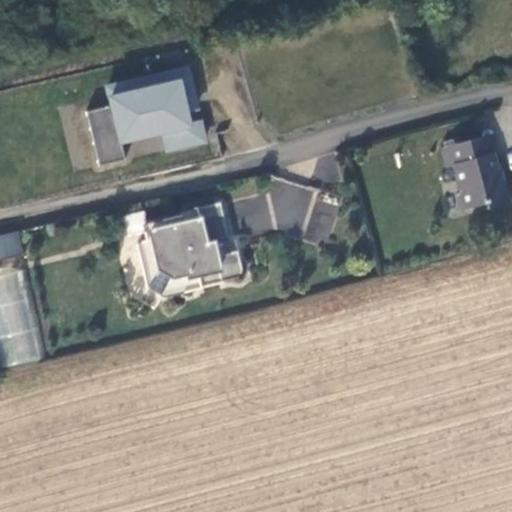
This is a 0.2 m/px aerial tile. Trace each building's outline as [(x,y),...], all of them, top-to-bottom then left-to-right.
[(189,66),(104,83),(108,106),(86,111),(96,164),(125,158),(122,143),(160,135),(164,152),(207,144),(202,115),(199,115),(189,66)] [(497,155),(491,135),(457,144),(456,139),(444,142),(445,148),(440,149),(445,169),(454,166),(461,191),(458,191),(464,212),(486,207),(487,211),(510,206),(503,179),(499,180),(493,156),(497,155)] [(103,199),(64,208),(69,227),(108,217),(103,199)] [(318,201),(306,236),(325,243),(337,208),(318,201)] [(223,205),(193,212),(190,217),(153,225),(156,239),(144,242),(155,287),(164,296),(203,287),(202,284),(248,273),(242,250),(222,254),(220,244),(232,241),(223,205)] [(0,260),(22,258),(19,233),(0,235),(0,260)] [(0,366),(39,360),(26,271),(0,274),(0,366)]
